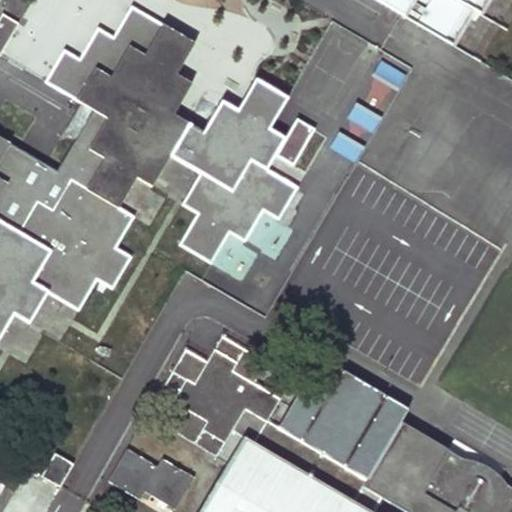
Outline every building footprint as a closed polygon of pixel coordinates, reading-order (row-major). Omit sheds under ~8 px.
[(373,0),(401,16),(415,24),(450,45),(471,7),(478,11),(484,0),(373,0)] [(154,26),(125,8),(108,39),(92,30),(72,63),(117,89),(154,26)] [(0,50),(15,27),(0,18),(0,50)] [(0,343),(18,314),(30,322),(47,293),(78,311),(97,278),(111,286),(131,254),(117,245),(133,217),(117,208),(133,178),(151,188),(166,159),(193,174),(176,206),(189,215),(175,242),(211,261),(226,234),(238,242),(256,211),(271,219),(290,188),(259,168),(277,137),(263,130),(279,98),(248,79),(230,110),(218,104),(200,134),(168,114),(183,86),(168,77),(186,46),(154,26),(117,89),(72,63),(58,54),(40,87),(94,121),(79,150),(93,158),(76,185),(64,177),(45,210),(29,199),(13,230),(0,222),(0,183),(1,182),(0,181),(0,149),(4,143),(0,140),(0,343)] [(357,167),(504,240),(511,223),(511,188),(510,187),(511,183),(511,180),(494,171),(486,187),(462,175),(450,199),(401,175),(408,162),(416,167),(429,142),(381,119),(357,167)] [(408,414),(319,360),(290,410),(252,387),(265,365),(221,339),(206,364),(186,351),(159,395),(183,411),(171,431),(228,465),(201,511),(375,511),(382,501),(399,511),(511,511),(511,492),(492,480),(487,489),(470,478),(471,475),(471,472),(470,468),(467,465),(400,425),(408,414)] [(159,471),(128,453),(109,485),(143,505),(147,496),(172,511),(177,511),(194,482),(163,463),(159,471)] [(70,467),(51,456),(39,476),(58,487),(70,467)]
